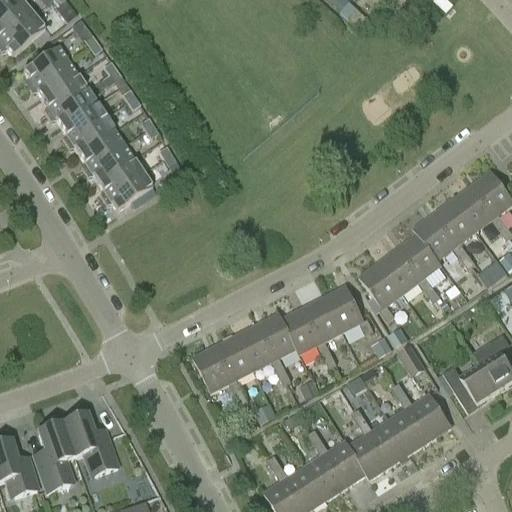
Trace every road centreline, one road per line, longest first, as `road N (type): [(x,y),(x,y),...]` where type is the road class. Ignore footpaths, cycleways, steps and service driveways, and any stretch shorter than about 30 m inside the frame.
road 1 (residential): [(131,356),(371,224),(511,117)]
road 2 (residential): [(131,356),(211,511)]
road 3 (residential): [(131,356),(0,407)]
road 4 (residential): [(0,148),(69,255)]
